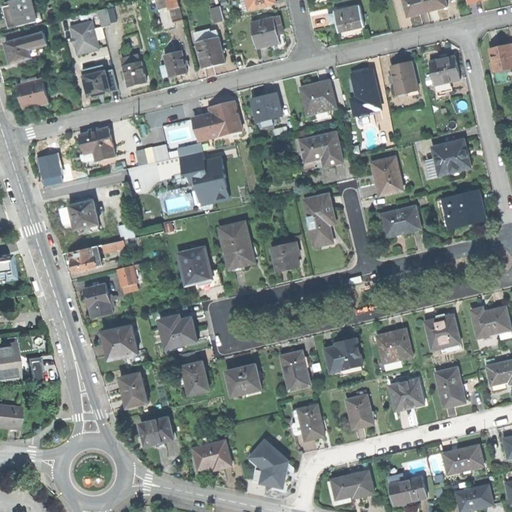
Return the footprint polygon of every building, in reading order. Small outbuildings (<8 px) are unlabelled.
[(7,17),(10,26),(19,23),(20,26),(37,21),(35,13),(30,0),(13,0),(15,4),(4,7),(7,17)] [(169,0),(171,9),(181,6),(178,0),(169,0)] [(244,11),(276,4),(274,0),(243,0),(242,0),(244,11)] [(406,7),(409,17),(418,15),(428,12),(424,0),(404,0),(405,3),(406,7)] [(424,0),(428,12),(437,9),(448,7),(445,0),(424,0)] [(174,21),(184,19),(181,6),(171,9),(174,21)] [(352,29),(365,26),(360,6),(335,12),(335,14),(328,16),(330,23),(337,22),(340,32),(352,29)] [(214,24),(224,21),(220,7),(210,9),(214,24)] [(113,8),(106,10),(110,24),(117,22),(113,8)] [(106,9),(99,11),(103,28),(110,26),(110,24),(106,10),(106,9)] [(253,23),(250,24),(256,49),(270,46),(279,43),(277,35),(273,20),(273,18),(261,21),(253,23)] [(279,18),(273,20),(277,35),(283,34),(281,27),(279,18)] [(71,27),(78,55),(88,53),(99,50),(97,43),(98,40),(97,36),(95,35),(93,29),(95,29),(93,21),(71,27)] [(194,33),(196,42),(219,37),(217,31),(211,32),(210,29),(194,33)] [(25,38),(23,30),(5,35),(10,42),(25,38)] [(44,32),(26,37),(30,50),(47,45),(44,32)] [(286,48),(283,34),(277,35),(279,43),(270,46),(271,52),(286,48)] [(8,54),(11,63),(20,60),(25,59),(32,57),(30,50),(26,37),(25,38),(10,42),(5,43),(8,54)] [(196,42),(203,67),(213,65),(225,62),(219,37),(196,42)] [(511,43),(502,46),(490,49),(496,73),(511,68),(511,43)] [(169,76),(169,77),(177,75),(187,72),(181,51),(164,56),(167,66),(169,76)] [(121,59),(123,66),(134,63),(133,56),(121,59)] [(430,63),(438,94),(454,90),(452,83),(462,80),(456,57),(441,61),(430,63)] [(123,66),(128,87),(137,85),(146,82),(141,62),(134,63),(123,66)] [(391,68),(399,101),(412,98),(410,91),(419,88),(413,62),(399,66),(391,68)] [(216,65),(217,72),(226,71),(225,63),(216,65)] [(163,77),(169,76),(167,66),(161,68),(163,77)] [(86,69),(88,75),(96,73),(94,67),(86,69)] [(346,73),(352,100),(357,98),(352,77),(364,74),(363,69),(356,71),(346,73)] [(83,77),(88,96),(98,94),(110,91),(105,71),(96,73),(88,75),(83,77)] [(364,74),(352,77),(357,98),(352,100),(355,112),(361,111),(363,117),(372,115),(370,108),(382,105),(374,71),(364,74)] [(20,98),(23,109),(48,102),(42,79),(17,86),(20,98)] [(302,88),(308,116),(316,115),(332,111),(338,110),(332,81),(315,85),(302,88)] [(253,100),(258,121),(282,115),(278,94),(264,97),(253,100)] [(237,104),(227,106),(229,112),(234,134),(244,131),(237,104)] [(213,110),(214,116),(229,112),(227,106),(213,110)] [(334,119),(332,111),(316,115),(318,122),(334,119)] [(195,121),(201,142),(234,134),(229,112),(214,116),(208,118),(195,121)] [(93,133),(79,137),(85,156),(95,153),(98,163),(116,158),(113,148),(116,147),(110,128),(93,133)] [(323,161),(325,170),(336,167),(345,165),(339,134),(302,142),(307,164),(323,161)] [(432,178),(473,169),(469,151),(466,138),(434,145),(437,159),(428,161),(432,178)] [(154,148),(157,162),(170,158),(166,145),(154,148)] [(136,153),(140,166),(148,163),(145,150),(136,153)] [(234,199),(223,155),(207,159),(205,151),(181,156),(183,164),(186,174),(191,176),(192,184),(197,183),(203,207),(234,199)] [(378,182),(381,194),(404,189),(397,157),(374,162),(378,182)] [(439,200),(446,226),(457,223),(467,221),(468,224),(487,219),(479,189),(439,200)] [(305,199),(316,247),(333,243),(328,223),(337,221),(334,206),(331,193),(305,199)] [(94,200),(70,206),(71,210),(68,211),(70,219),(74,218),(75,223),(77,231),(91,228),(93,235),(102,232),(94,200)] [(402,229),(403,234),(423,229),(417,205),(402,209),(389,212),(382,214),(384,224),(378,225),(381,235),(394,231),(402,229)] [(220,230),(230,274),(238,272),(247,270),(246,264),(255,262),(246,223),(220,230)] [(130,245),(132,251),(144,248),(141,236),(129,239),(130,245)] [(104,245),(106,251),(125,247),(123,240),(104,245)] [(271,248),(276,271),(288,268),(299,266),(296,255),(300,255),(297,242),(271,248)] [(72,263),(74,274),(96,268),(100,264),(99,260),(93,258),(90,247),(69,253),(72,263)] [(178,255),(186,287),(198,284),(213,281),(205,248),(178,255)] [(0,257),(0,258),(0,282),(3,282),(15,280),(11,254),(0,255),(0,257)] [(118,261),(121,269),(133,265),(137,264),(135,256),(118,261)] [(119,269),(123,286),(138,282),(134,270),(133,265),(121,269),(119,269)] [(140,290),(138,282),(123,286),(125,293),(140,290)] [(88,299),(91,309),(112,304),(115,303),(113,296),(109,297),(106,284),(86,289),(88,299)] [(115,315),(112,304),(91,309),(94,320),(115,315)] [(471,310),(478,338),(511,329),(507,308),(494,311),(484,314),(482,307),(471,310)] [(438,319),(426,322),(433,350),(441,348),(442,354),(463,349),(455,315),(438,319)] [(167,351),(197,343),(194,331),(191,320),(179,323),(177,317),(160,322),(167,351)] [(107,348),(110,361),(140,354),(133,327),(103,334),(107,348)] [(389,334),(377,337),(384,364),(413,356),(406,329),(389,334)] [(337,345),(325,348),(330,371),(339,368),(341,376),(365,370),(357,336),(344,339),(336,341),(337,345)] [(13,345),(0,346),(0,380),(19,378),(16,360),(13,345)] [(290,354),(280,356),(289,391),(311,386),(302,350),(290,354)] [(180,355),(183,366),(198,362),(195,351),(180,355)] [(33,380),(44,379),(42,357),(31,358),(33,380)] [(487,360),(488,366),(496,364),(495,358),(487,360)] [(488,366),(493,383),(502,381),(509,379),(511,385),(511,384),(511,360),(496,364),(488,366)] [(183,366),(187,385),(208,380),(205,369),(204,365),(203,361),(198,362),(183,366)] [(233,396),(262,390),(257,365),(241,369),(228,371),(233,396)] [(182,386),(187,385),(183,366),(177,367),(182,386)] [(437,372),(445,406),(456,403),(466,401),(457,366),(437,372)] [(208,368),(205,369),(208,380),(187,385),(190,393),(213,387),(208,368)] [(125,394),(128,409),(149,404),(142,375),(121,380),(125,394)] [(389,387),(396,412),(409,409),(425,405),(419,379),(408,382),(407,377),(394,380),(396,386),(389,387)] [(347,401),(354,428),(364,426),(375,423),(366,390),(355,393),(357,399),(347,401)] [(299,409),(306,440),(315,438),(326,436),(319,404),(299,409)] [(0,406),(0,427),(4,428),(20,429),(21,407),(0,406)] [(140,426),(147,447),(159,443),(174,439),(168,418),(140,426)] [(198,459),(201,469),(215,466),(216,470),(223,468),(232,465),(225,441),(195,449),(198,459)] [(253,481),(283,487),(285,474),(288,462),(265,443),(251,459),(256,463),(253,481)] [(445,452),(450,473),(485,465),(481,444),(461,449),(445,452)] [(197,475),(216,470),(215,466),(201,469),(198,459),(193,461),(197,475)] [(333,480),(337,498),(348,495),(356,493),(358,498),(375,494),(370,470),(333,480)] [(390,475),(391,483),(406,480),(405,472),(390,475)] [(391,483),(396,508),(412,505),(411,500),(417,498),(427,496),(423,476),(406,480),(391,483)] [(457,493),(461,511),(478,508),(495,504),(491,485),(457,493)]
